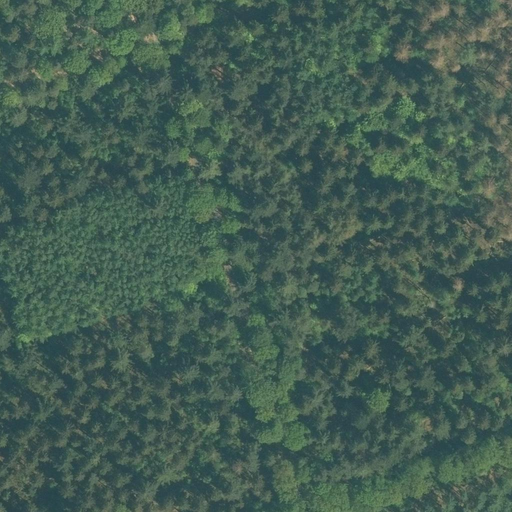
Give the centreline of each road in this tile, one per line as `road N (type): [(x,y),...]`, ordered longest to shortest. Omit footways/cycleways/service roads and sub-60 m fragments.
road 1 (tertiary): [(308,511),(147,0)]
road 2 (track): [(178,31),(0,88)]
